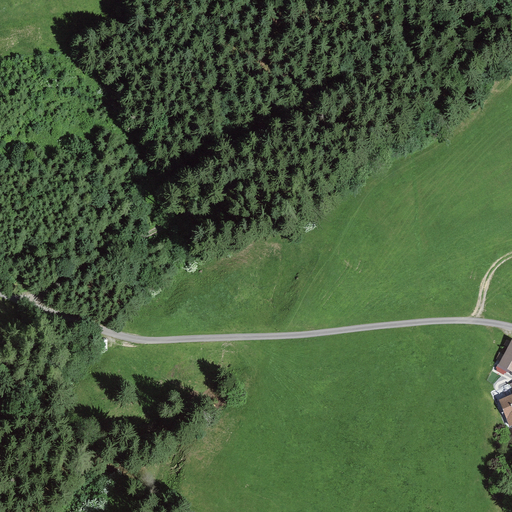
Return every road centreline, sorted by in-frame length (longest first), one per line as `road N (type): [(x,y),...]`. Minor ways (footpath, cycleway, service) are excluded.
road 1 (track): [(0,290),(154,341),(286,336)]
road 2 (track): [(286,336),(451,320),(511,327)]
